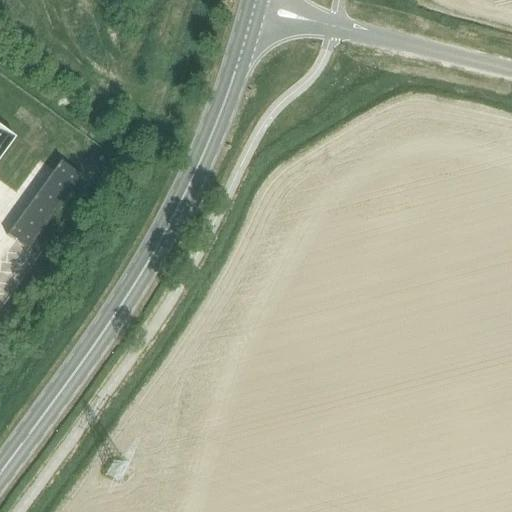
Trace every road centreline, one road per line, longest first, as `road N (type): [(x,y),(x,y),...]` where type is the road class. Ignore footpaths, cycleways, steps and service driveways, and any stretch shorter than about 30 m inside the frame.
road 1 (secondary): [(0,473),(145,265),(207,145),(249,20)]
road 2 (unclassified): [(511,70),(313,22)]
